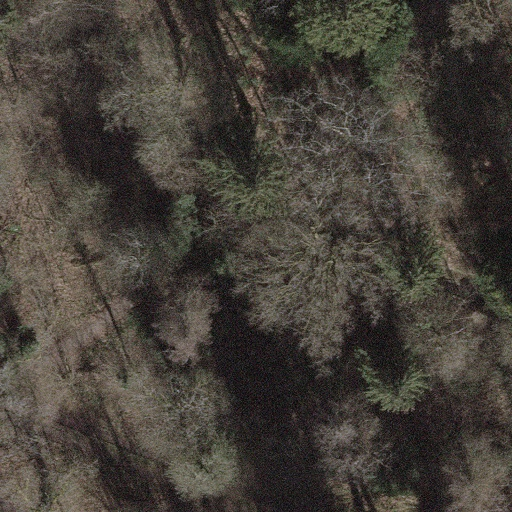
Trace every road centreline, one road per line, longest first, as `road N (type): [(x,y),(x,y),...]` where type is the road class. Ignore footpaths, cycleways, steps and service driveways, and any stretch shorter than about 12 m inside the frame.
road 1 (track): [(0,392),(204,236),(320,159),(438,0)]
road 2 (track): [(275,511),(0,394)]
